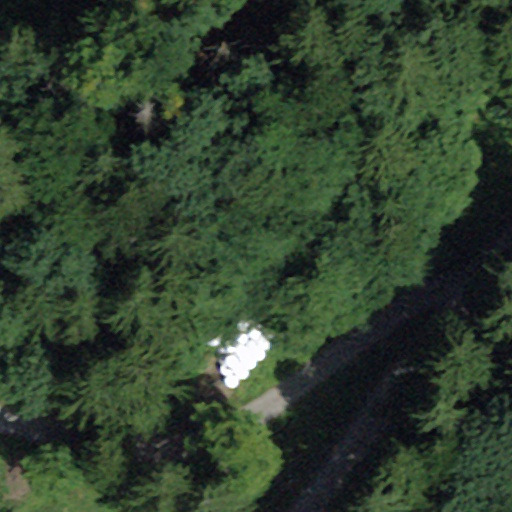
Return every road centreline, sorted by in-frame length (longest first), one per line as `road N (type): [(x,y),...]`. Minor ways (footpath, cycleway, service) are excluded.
road 1 (track): [(0,409),(123,442),(174,445),(231,433),(361,339),(487,271)]
road 2 (track): [(309,511),(511,243)]
